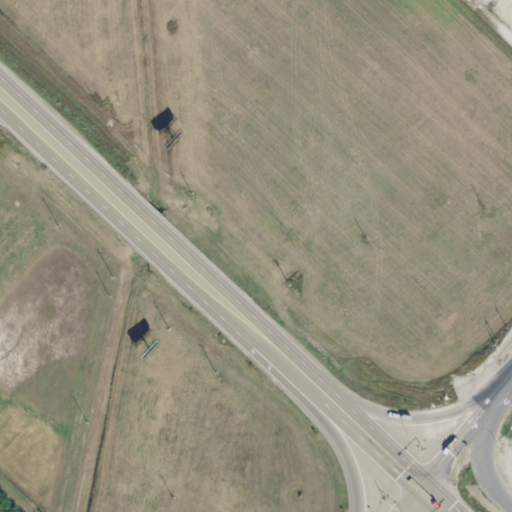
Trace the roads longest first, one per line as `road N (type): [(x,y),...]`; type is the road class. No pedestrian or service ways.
road 1 (trunk): [(0,91),(444,511)]
road 2 (secondary): [(511,379),(404,511)]
road 3 (trunk): [(489,406),(413,425),(335,405)]
